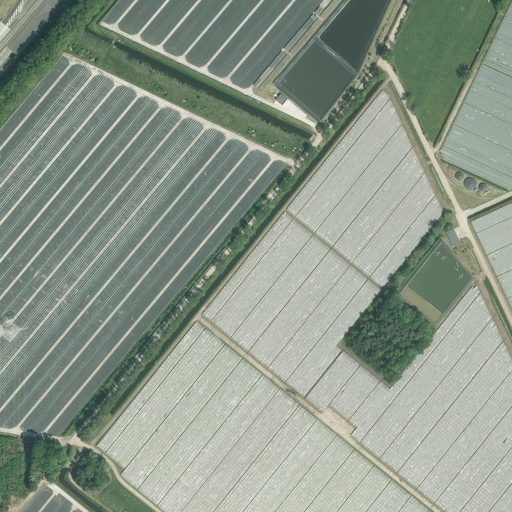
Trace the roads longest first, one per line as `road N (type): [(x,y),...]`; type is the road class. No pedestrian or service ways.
road 1 (track): [(65,450),(383,58)]
road 2 (track): [(111,0),(96,22),(112,34),(323,135)]
road 3 (track): [(461,216),(383,58)]
